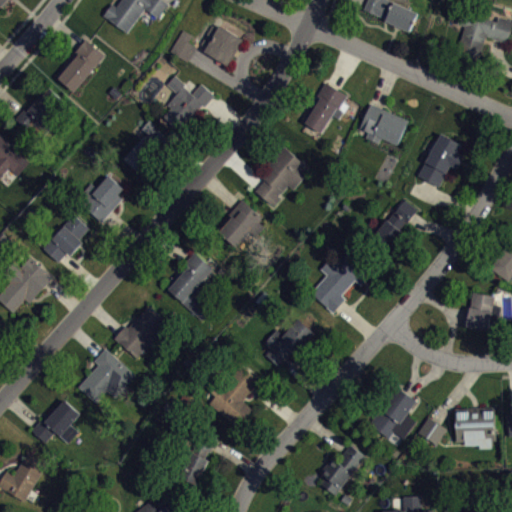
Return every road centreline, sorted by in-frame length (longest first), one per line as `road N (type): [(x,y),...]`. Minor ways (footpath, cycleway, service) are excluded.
road 1 (residential): [(0,400),(224,152),(279,77),(319,0)]
road 2 (residential): [(236,511),(259,471),(473,219),(511,150)]
road 3 (residential): [(253,0),(511,116)]
road 4 (residential): [(390,323),(445,359),(511,360)]
